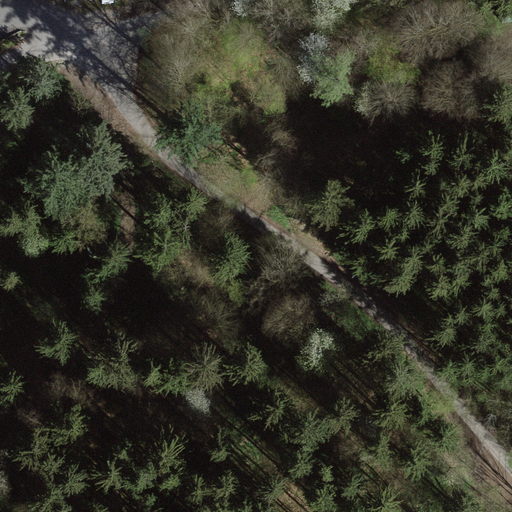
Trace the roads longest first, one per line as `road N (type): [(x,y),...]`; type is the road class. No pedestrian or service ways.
road 1 (unclassified): [(511,463),(423,357),(318,267),(139,135),(104,31)]
road 2 (track): [(0,450),(110,279),(139,135)]
road 3 (residential): [(104,31),(233,0)]
